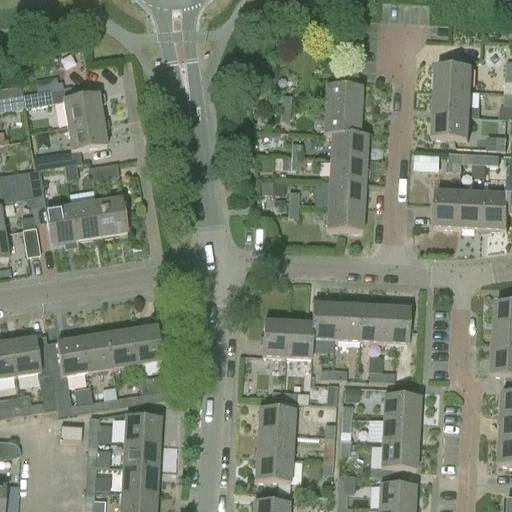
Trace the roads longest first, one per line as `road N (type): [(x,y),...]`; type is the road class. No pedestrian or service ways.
road 1 (tertiary): [(214,265),(176,4)]
road 2 (tertiary): [(205,511),(214,265)]
road 3 (residential): [(465,511),(471,399),(455,380),(460,278)]
road 4 (residential): [(391,274),(404,52)]
road 5 (residential): [(0,301),(214,265)]
road 6 (residential): [(391,274),(214,265)]
